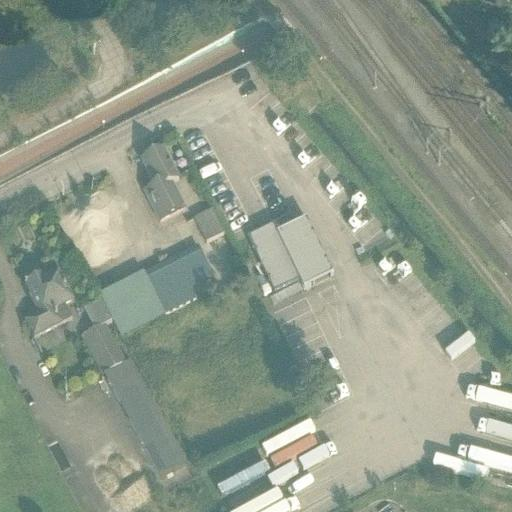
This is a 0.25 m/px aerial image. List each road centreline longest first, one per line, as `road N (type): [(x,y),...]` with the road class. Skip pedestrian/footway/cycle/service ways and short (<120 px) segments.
road 1 (track): [(511,314),(256,0)]
road 2 (unclassified): [(0,201),(220,94)]
road 3 (unknown): [(0,270),(6,338),(86,493)]
road 4 (unclassified): [(0,141),(118,76),(90,0)]
